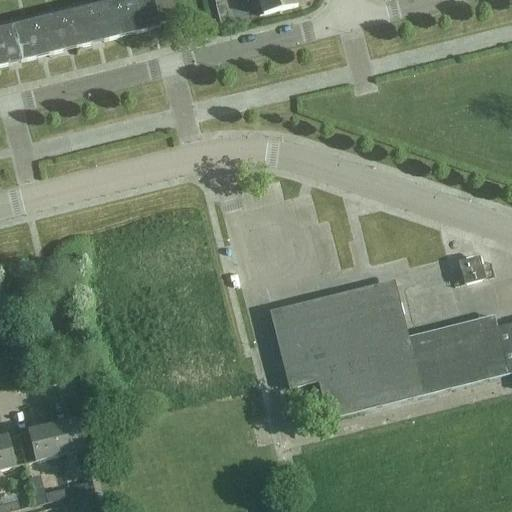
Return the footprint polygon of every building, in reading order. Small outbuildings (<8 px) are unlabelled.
[(0,69),(78,50),(161,30),(160,26),(179,21),(173,0),(128,0),(0,31),(0,69)] [(260,0),(264,16),(299,8),(296,0),(260,0)] [(217,8),(222,27),(231,25),(226,6),(217,8)] [(484,281),(477,253),(469,255),(460,257),(467,285),(484,281)] [(93,267),(113,386),(170,377),(169,372),(182,370),(162,255),(93,267)] [(400,341),(386,284),(271,313),(285,372),(286,372),(290,390),(319,383),(329,421),(337,419),(388,407),(511,375),(511,325),(497,329),(494,318),(400,341)] [(75,455),(79,474),(89,471),(84,452),(85,452),(78,421),(54,426),(62,458),(75,455)] [(26,466),(62,458),(54,426),(29,433),(30,436),(20,439),(26,466)] [(0,472),(26,466),(20,439),(9,442),(8,438),(0,439),(0,472)] [(92,483),(80,486),(83,496),(95,493),(92,483)] [(66,491),(47,495),(49,505),(68,500),(66,491)] [(91,511),(100,511),(96,497),(88,499),(91,511)] [(0,508),(1,511),(18,511),(21,511),(19,502),(0,506),(0,508)]
